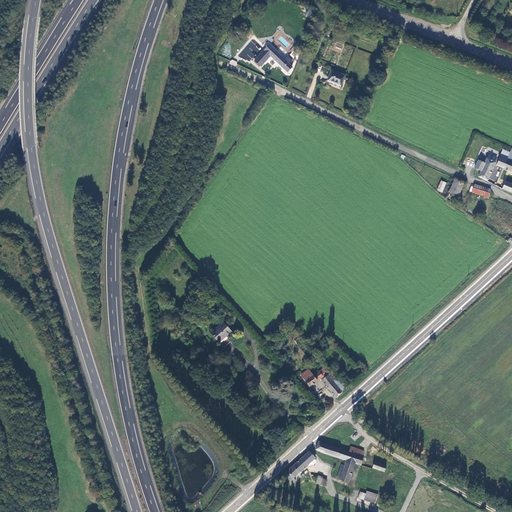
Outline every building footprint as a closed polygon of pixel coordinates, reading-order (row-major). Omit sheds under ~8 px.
[(310,18),(314,15),(310,9),(305,13),(310,18)] [(260,66),(270,56),(271,54),(270,53),(266,49),(255,61),(260,66)] [(275,60),(288,72),(292,68),(289,65),(284,60),(277,53),(274,55),(277,58),(275,60)] [(340,86),(344,77),(331,71),(327,80),(340,86)] [(481,172),(478,177),(487,182),(496,163),(495,163),(496,159),(489,156),(485,164),(478,161),(474,169),(481,172)] [(497,166),(503,168),(507,158),(501,156),(497,166)] [(503,168),(511,172),(511,162),(507,161),(508,159),(507,158),(503,168)] [(490,178),(496,180),(499,173),(493,171),(490,178)] [(505,179),(501,189),(511,194),(511,184),(510,184),(511,182),(505,179)] [(443,193),(447,182),(441,180),(437,190),(443,193)] [(463,185),(454,181),(446,199),(454,203),(463,185)] [(487,198),(490,190),(474,185),(472,193),(483,196),(483,197),(487,198)] [(223,349),(230,343),(225,337),(231,333),(223,324),(211,334),(223,349)] [(322,377),(324,379),(327,376),(330,374),(325,368),(319,372),(322,377)] [(313,376),(309,370),(304,373),(305,374),(302,377),(309,387),(322,377),(319,372),(313,376)] [(336,381),(330,374),(327,376),(333,383),(336,381)] [(321,381),(327,387),(333,383),(327,376),(324,379),(321,381)] [(340,392),(343,389),(336,380),(336,381),(333,383),(327,387),(334,398),(341,393),(340,392)] [(403,432),(400,437),(411,443),(414,439),(403,432)] [(349,452),(319,443),(316,450),(346,460),(345,466),(341,465),(336,478),(349,482),(356,463),(361,465),(364,456),(362,456),(364,451),(351,447),(349,452)] [(289,480),(292,484),(295,481),(293,479),(309,465),(314,461),(315,460),(309,453),(287,472),(292,477),(289,480)] [(375,463),(373,469),(384,473),(386,466),(375,463)] [(380,486),(384,473),(373,469),(370,468),(365,481),(380,486)] [(319,476),(316,482),(325,486),(327,481),(323,479),(324,478),(319,476)] [(360,492),(360,493),(358,499),(375,504),(376,499),(377,498),(366,494),(366,495),(360,492)]
